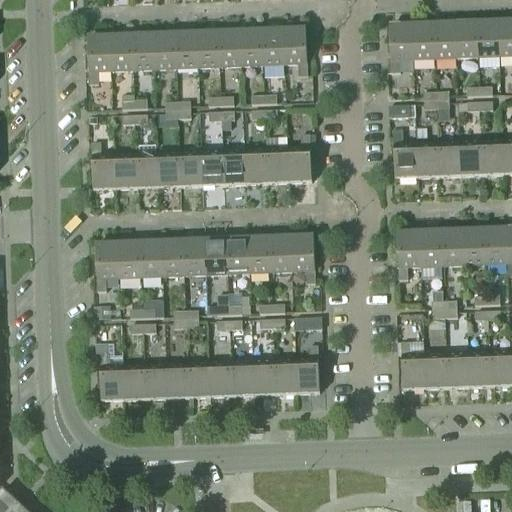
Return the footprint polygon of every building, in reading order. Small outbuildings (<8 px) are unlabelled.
[(511,24),(497,25),(498,61),(511,60),(511,24)] [(498,61),(497,25),(476,26),(478,61),(498,61)] [(478,61),(476,26),(455,27),(456,62),(478,61)] [(456,62),(455,27),(433,28),(435,63),(456,62)] [(435,63),(433,28),(412,29),(413,64),(435,63)] [(413,64),(412,29),(389,30),(390,77),(400,77),(399,64),(413,64)] [(307,80),(305,33),(283,34),(284,69),(298,68),(298,81),(307,80)] [(263,69),(261,34),(240,35),(241,70),(263,69)] [(284,69),(283,34),(261,34),(263,69),(284,69)] [(241,70),(240,35),(218,36),(219,71),(241,70)] [(219,71),(218,36),(197,37),(198,72),(219,71)] [(198,72),(197,37),(175,38),(176,73),(198,72)] [(155,74),(153,38),(132,39),(133,74),(155,74)] [(176,73),(175,38),(153,38),(155,74),(176,73)] [(133,74),(132,39),(110,40),(112,75),(133,74)] [(112,75),(110,40),(87,41),(89,88),(98,88),(98,76),(112,75)] [(492,99),(491,90),(479,91),(479,100),(492,99)] [(479,100),(479,91),(466,91),(467,100),(479,100)] [(449,104),(449,101),(448,95),(436,96),(436,104),(449,104)] [(436,104),(436,96),(423,96),(423,105),(436,104)] [(264,108),(263,99),(251,100),(251,108),(264,108)] [(277,107),(276,99),(263,99),(264,108),(277,107)] [(233,109),(233,100),(220,101),(221,109),(233,109)] [(221,109),(220,101),(208,101),(208,110),(221,109)] [(134,113),(134,104),(121,104),(122,113),(134,113)] [(147,113),(147,104),(134,104),(134,113),(147,113)] [(436,113),(436,104),(423,105),(424,113),(436,113)] [(449,113),(449,107),(449,104),(436,104),(436,113),(449,113)] [(178,114),(177,105),(165,106),(165,115),(178,114)] [(190,114),(190,105),(177,105),(178,114),(190,114)] [(492,114),(492,105),(479,106),(480,115),(492,114)] [(480,115),(479,106),(467,106),(467,115),(480,115)] [(388,110),(388,122),(409,121),(409,109),(388,110)] [(277,122),(277,113),(264,114),(264,123),(277,122)] [(178,123),(178,114),(165,115),(165,123),(178,123)] [(178,123),(191,122),(190,114),(178,114),(178,123)] [(264,123),(264,114),(251,114),(252,123),(264,123)] [(234,124),(234,115),(221,116),(221,124),(234,124)] [(221,124),(221,116),(208,116),(209,125),(221,124)] [(148,127),(147,118),(134,119),(135,128),(148,127)] [(135,128),(134,119),(122,119),(122,128),(135,128)] [(417,182),(416,147),(403,148),(402,135),(393,135),(395,183),(417,182)] [(311,186),(310,138),(300,139),(301,151),(288,152),(289,187),(311,186)] [(511,178),(511,143),(503,144),(504,178),(511,178)] [(504,178),(503,144),(480,145),(482,179),(504,178)] [(460,180),(459,145),(437,146),(438,181),(460,180)] [(482,179),(480,145),(459,145),(460,180),(482,179)] [(116,193),(114,158),(101,159),(100,146),(91,147),(93,194),(116,193)] [(438,181),(437,146),(416,147),(417,182),(438,181)] [(267,187),(266,152),(244,153),(245,188),(267,187)] [(289,187),(288,152),(266,152),(267,187),(289,187)] [(245,188),(244,153),(222,154),(224,189),(245,188)] [(224,189),(222,154),(201,155),(202,190),(224,189)] [(202,190),(201,155),(179,156),(181,191),(202,190)] [(159,192),(158,156),(136,157),(137,192),(159,192)] [(181,191),(179,156),(158,156),(159,192),(181,191)] [(137,192),(136,157),(114,158),(116,193),(137,192)] [(485,268),(484,233),(462,234),(464,269),(485,268)] [(507,268),(505,233),(484,233),(485,268),(507,268)] [(464,269),(462,234),(441,235),(442,270),(464,269)] [(442,270),(441,235),(419,236),(421,271),(442,270)] [(421,271),(419,236),(397,237),(398,284),(407,284),(407,272),(421,271)] [(315,287),(313,240),(291,241),(292,276),(306,275),(306,288),(315,287)] [(270,276),(269,241),(247,242),(249,277),(270,276)] [(292,276),(291,241),(269,241),(270,276),(292,276)] [(249,277),(247,242),(226,243),(227,278),(249,277)] [(227,278),(226,243),(204,244),(205,279),(227,278)] [(205,279),(204,244),(182,245),(184,280),(205,279)] [(162,280),(161,245),(139,246),(141,281),(162,280)] [(184,280),(182,245),(161,245),(162,280),(184,280)] [(141,281),(139,246),(118,247),(119,282),(141,281)] [(119,282),(118,247),(95,248),(97,301),(106,301),(106,283),(119,282)] [(499,308),(499,299),(486,300),(487,309),(499,308)] [(487,309),(486,300),(474,300),(474,309),(487,309)] [(457,313),(456,304),(443,305),(444,313),(457,313)] [(444,313),(443,305),(431,305),(431,314),(444,313)] [(272,317),(271,308),(259,309),(259,317),(272,317)] [(284,316),(284,308),(271,308),(272,317),(284,316)] [(241,318),(241,309),(228,310),(229,319),(241,318)] [(229,319),(228,310),(216,310),(216,319),(229,319)] [(155,321),(155,312),(142,313),(142,322),(155,321)] [(142,322),(142,313),(129,313),(130,322),(142,322)] [(444,322),(444,313),(431,314),(432,323),(444,322)] [(457,322),(457,316),(457,313),(444,313),(444,322),(457,322)] [(186,323),(185,314),(173,315),(173,324),(186,323)] [(198,323),(198,314),(185,314),(186,323),(198,323)] [(500,323),(500,314),(487,315),(488,324),(500,323)] [(488,324),(487,315),(475,315),(475,324),(488,324)] [(293,333),(321,332),(321,321),(293,322),(293,333)] [(285,331),(285,322),(272,323),(272,332),(285,331)] [(186,332),(186,323),(173,324),(173,332),(186,332)] [(199,331),(198,326),(198,323),(186,323),(186,332),(199,331)] [(272,332),(272,323),(259,323),(260,332),(272,332)] [(242,333),(242,324),(229,325),(229,333),(242,333)] [(229,333),(229,325),(216,325),(217,334),(229,333)] [(155,336),(155,327),(143,328),(143,337),(155,336)] [(143,337),(143,328),(130,328),(130,337),(143,337)] [(426,393),(424,359),(410,359),(410,346),(401,346),(402,394),(426,393)] [(319,397),(317,349),(308,350),(309,362),(295,363),(297,398),(319,397)] [(124,404),(122,369),(109,369),(108,352),(95,353),(96,358),(99,358),(101,405),(124,404)] [(511,389),(511,355),(489,356),(490,390),(511,389)] [(490,390),(489,356),(467,357),(469,391),(490,390)] [(469,391),(467,357),(446,358),(447,392),(469,391)] [(447,392),(446,358),(424,359),(426,393),(447,392)] [(275,398),(273,363),(252,364),(253,399),(275,398)] [(297,398),(295,363),(273,363),(275,398),(297,398)] [(253,399),(252,364),(230,365),(232,400),(253,399)] [(232,400),(230,365),(209,366),(210,401),(232,400)] [(188,402),(187,366),(165,367),(167,403),(188,402)] [(210,401),(209,366),(187,366),(188,402),(210,401)] [(167,403),(165,367),(144,368),(145,403),(167,403)] [(145,403),(144,368),(122,369),(124,404),(145,403)] [(0,511),(14,511),(19,508),(2,492),(0,493),(0,511)]
